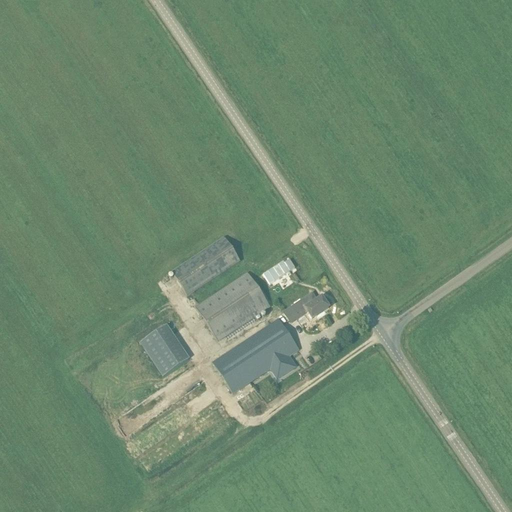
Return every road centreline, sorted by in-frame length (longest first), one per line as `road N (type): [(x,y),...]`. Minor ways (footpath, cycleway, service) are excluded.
road 1 (unclassified): [(382,330),(157,0)]
road 2 (unclassified): [(505,511),(382,330)]
road 3 (unclassified): [(382,330),(511,238)]
